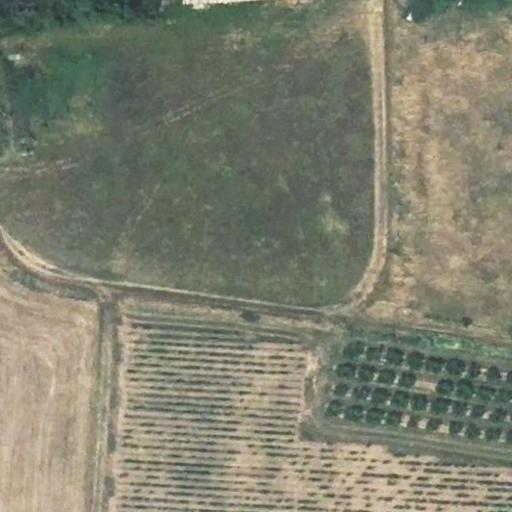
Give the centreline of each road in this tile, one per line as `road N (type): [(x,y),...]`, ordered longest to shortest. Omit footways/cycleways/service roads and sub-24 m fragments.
road 1 (track): [(0,235),(33,269),(111,288),(345,316)]
road 2 (track): [(345,316),(377,291),(386,261),(381,0)]
road 3 (track): [(111,288),(94,511)]
road 4 (track): [(345,316),(511,341)]
